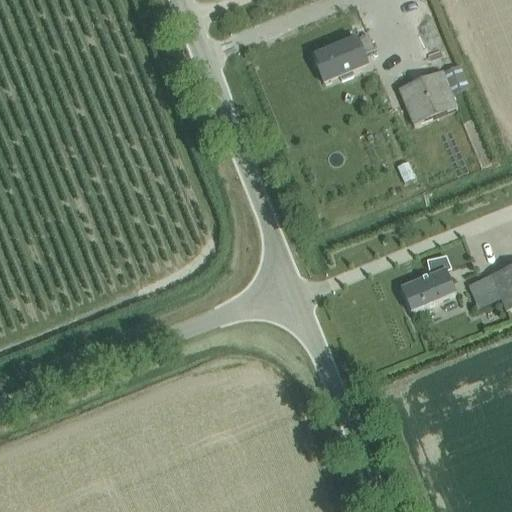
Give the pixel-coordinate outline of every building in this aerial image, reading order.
[(321,44),(325,53),(354,40),(350,31),(321,44)] [(364,58),(375,54),(368,38),(358,43),(357,42),(313,60),(324,86),(368,68),(364,58)] [(414,129),(457,112),(443,76),(399,94),(414,129)] [(412,317),(457,299),(447,275),(452,273),(447,261),(428,265),(431,281),(402,293),(412,317)] [(511,271),(492,279),(502,303),(507,315),(511,313),(511,271)] [(502,303),(492,279),(469,289),(479,312),(502,303)]
